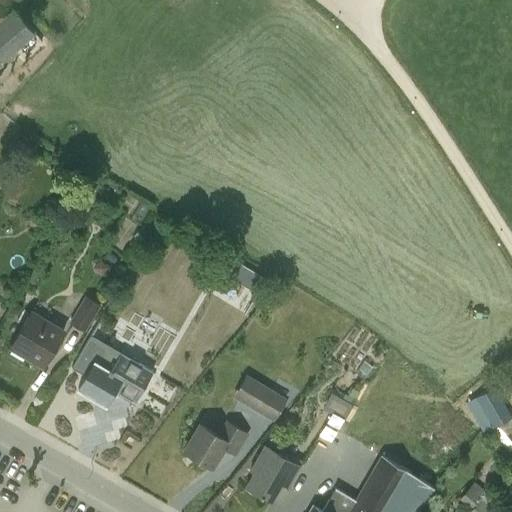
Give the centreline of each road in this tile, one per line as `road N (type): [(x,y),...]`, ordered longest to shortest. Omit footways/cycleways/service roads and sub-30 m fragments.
road 1 (unclassified): [(350,17),(378,42),(511,255)]
road 2 (tertiary): [(143,511),(0,428)]
